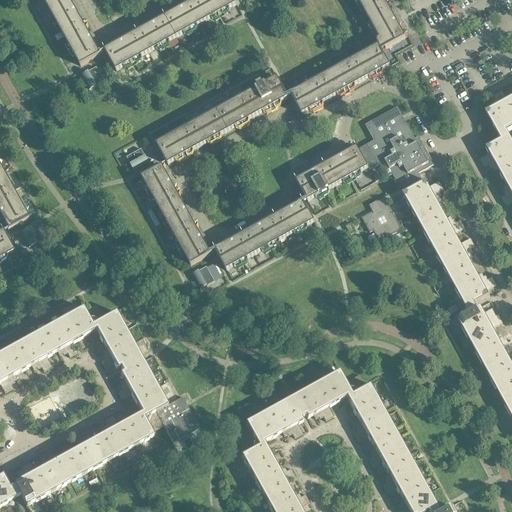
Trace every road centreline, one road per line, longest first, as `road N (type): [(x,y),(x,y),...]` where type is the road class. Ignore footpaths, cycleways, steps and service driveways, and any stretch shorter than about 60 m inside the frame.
road 1 (residential): [(351,99),(342,148),(296,172),(277,209),(226,236),(214,234),(179,176),(258,130),(302,125),(327,112)]
road 2 (residential): [(388,81),(405,91),(439,151),(504,296),(511,332)]
road 3 (residential): [(29,440),(46,446),(104,413),(108,401),(89,367),(72,364),(22,392),(14,408)]
road 4 (residential): [(322,511),(295,452),(328,429),(350,440),(388,511)]
road 5 (residential): [(511,231),(435,65)]
road 6 (residential): [(179,0),(111,36),(82,0)]
